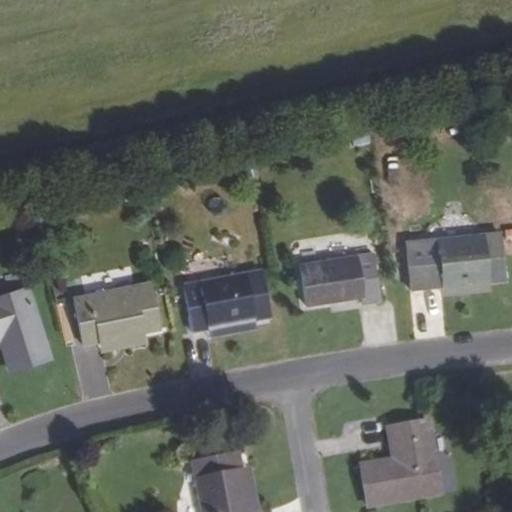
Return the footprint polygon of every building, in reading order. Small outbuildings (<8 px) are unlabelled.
[(496,120),(493,111),(484,113),(486,123),(496,120)] [(406,243),(410,291),(440,287),(488,283),(504,281),(500,233),(406,243)] [(378,302),(371,254),(299,265),(306,306),(360,298),(361,304),(378,302)] [(184,287),(193,333),(206,330),(252,322),(269,319),(261,273),(184,287)] [(73,299),(83,345),(98,342),(143,333),(158,330),(148,283),(73,299)] [(490,292),(488,283),(440,287),(441,297),(490,292)] [(0,345),(9,370),(49,358),(27,290),(0,298),(0,345)] [(254,331),(252,322),(206,330),(208,340),(254,331)] [(145,344),(143,333),(98,342),(101,352),(145,344)] [(360,466),(367,507),(439,495),(427,423),(387,430),(392,460),(360,466)] [(201,511),(248,511),(240,469),(237,454),(191,464),(201,511)] [(258,511),(249,468),(240,469),(248,511),(258,511)]
